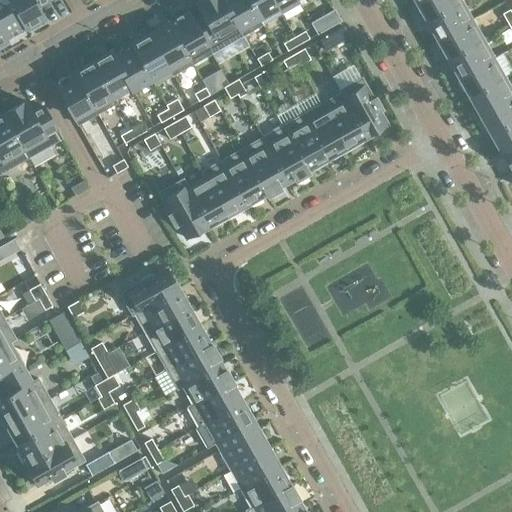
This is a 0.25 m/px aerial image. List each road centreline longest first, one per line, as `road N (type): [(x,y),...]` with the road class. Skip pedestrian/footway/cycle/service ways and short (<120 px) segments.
road 1 (residential): [(355,511),(212,259),(276,234),(438,137)]
road 2 (residential): [(438,137),(363,0)]
road 3 (residential): [(0,70),(126,0)]
road 4 (residential): [(503,251),(438,137)]
